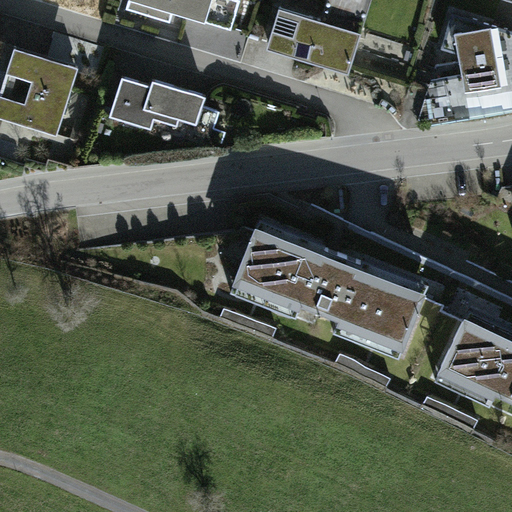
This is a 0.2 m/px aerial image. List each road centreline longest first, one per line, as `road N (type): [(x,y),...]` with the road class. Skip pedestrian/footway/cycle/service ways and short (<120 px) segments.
road 1 (residential): [(0,2),(353,109),(399,149)]
road 2 (residential): [(0,206),(399,149)]
